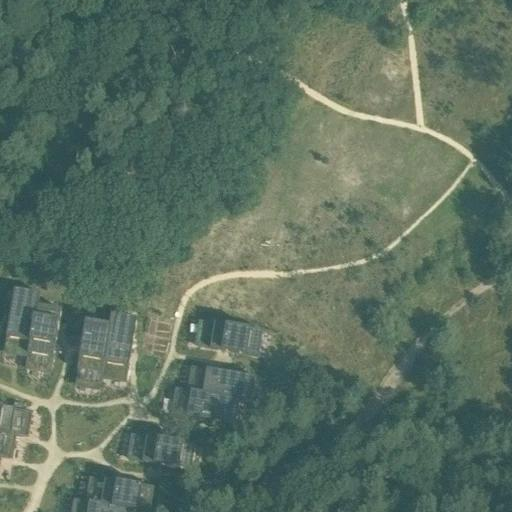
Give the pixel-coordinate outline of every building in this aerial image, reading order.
[(6,307),(4,316),(11,317),(5,352),(29,356),(37,308),(39,295),(15,291),(13,308),(6,307)] [(29,356),(27,368),(51,372),(57,335),(65,336),(66,327),(59,326),(61,312),(37,308),(29,356)] [(111,328),(103,376),(127,380),(137,320),(113,316),(111,328)] [(204,323),(199,349),(259,359),(264,333),(204,323)] [(77,337),(76,346),(83,347),(77,383),(101,388),(103,376),(111,328),(87,324),(84,338),(77,337)] [(196,370),(192,394),(240,402),(252,404),(256,380),(242,377),(243,371),(234,369),(233,376),(196,370)] [(180,392),(176,416),(236,426),(240,402),(192,394),(180,392)] [(0,408),(0,432),(23,437),(25,425),(30,425),(32,414),(0,408)] [(0,457),(7,459),(9,446),(15,447),(17,437),(23,438),(23,437),(0,432),(0,457)] [(136,438),(132,462),(192,472),(196,447),(157,441),(158,434),(149,433),(148,440),(136,438)] [(94,481),(90,505),(131,511),(150,511),(154,491),(140,489),(141,481),(132,480),(131,487),(94,481)] [(79,503),(77,511),(131,511),(90,505),(79,503)]
